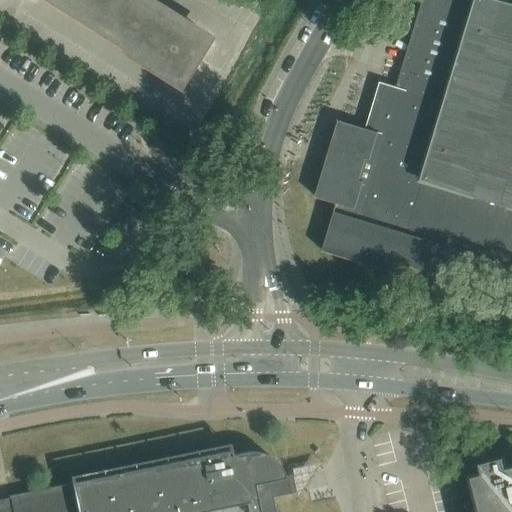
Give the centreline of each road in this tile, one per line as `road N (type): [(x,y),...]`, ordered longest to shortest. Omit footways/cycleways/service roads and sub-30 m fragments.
road 1 (unclassified): [(260,196),(167,182),(0,78)]
road 2 (tertiary): [(0,391),(91,371),(267,360)]
road 3 (tertiary): [(267,360),(511,388)]
road 4 (unclassified): [(260,196),(283,100),(342,0)]
road 5 (unclassified): [(267,360),(260,196)]
